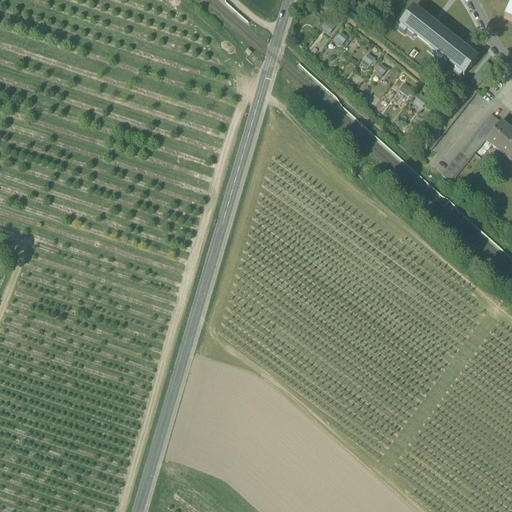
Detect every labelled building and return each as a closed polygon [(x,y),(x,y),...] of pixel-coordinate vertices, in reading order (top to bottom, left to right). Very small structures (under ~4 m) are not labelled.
[(455,69),(464,76),(478,59),(414,8),(400,26),(408,32),(410,31),(437,53),(436,54),(445,62),(447,59),(457,67),(455,69)] [(410,31),(408,32),(436,54),(437,53),(410,31)] [(342,34),(336,42),(342,47),(349,39),(342,34)] [(370,70),(376,59),(368,54),(362,66),(370,70)] [(445,62),(455,69),(457,67),(447,59),(445,62)] [(405,84),(400,91),(409,97),(414,90),(405,84)] [(422,144),(431,151),(476,94),(467,87),(458,98),(422,144)] [(422,95),(414,103),(421,110),(429,102),(422,95)] [(446,183),(449,186),(470,161),(485,142),(500,123),(491,116),(460,153),(440,178),(446,183)] [(511,163),(511,132),(501,123),(500,123),(485,142),(511,163)]
